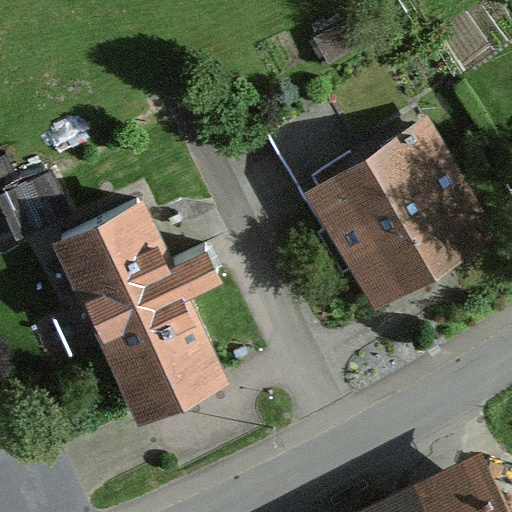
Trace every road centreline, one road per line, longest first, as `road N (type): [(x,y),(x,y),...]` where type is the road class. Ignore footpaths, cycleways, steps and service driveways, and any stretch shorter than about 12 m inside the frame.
road 1 (unclassified): [(217,511),(511,353)]
road 2 (unknown): [(79,511),(0,421)]
